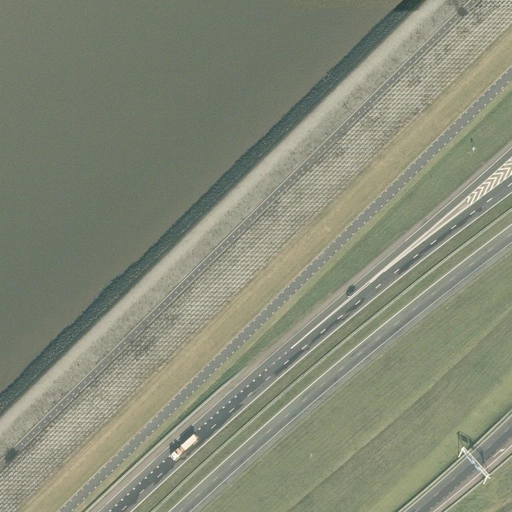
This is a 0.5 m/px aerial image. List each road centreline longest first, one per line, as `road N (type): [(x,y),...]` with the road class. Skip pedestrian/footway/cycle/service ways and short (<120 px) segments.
road 1 (unclassified): [(67,511),(511,78)]
road 2 (motorway): [(180,511),(341,368),(511,233)]
road 3 (motorway): [(511,151),(293,354)]
road 4 (motorway): [(511,181),(293,354)]
road 5 (motorway): [(293,354),(121,511)]
road 6 (motorway): [(416,511),(511,425)]
